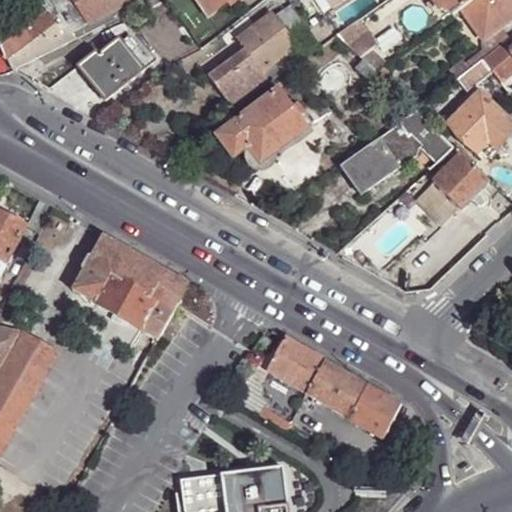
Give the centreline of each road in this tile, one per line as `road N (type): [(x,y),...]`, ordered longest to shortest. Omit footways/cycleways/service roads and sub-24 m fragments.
road 1 (secondary): [(396,356),(88,181)]
road 2 (unknown): [(88,181),(46,311),(95,347),(26,464)]
road 3 (residential): [(396,356),(511,253)]
road 4 (secondary): [(511,415),(404,360)]
road 5 (secondary): [(435,392),(443,462),(437,511)]
